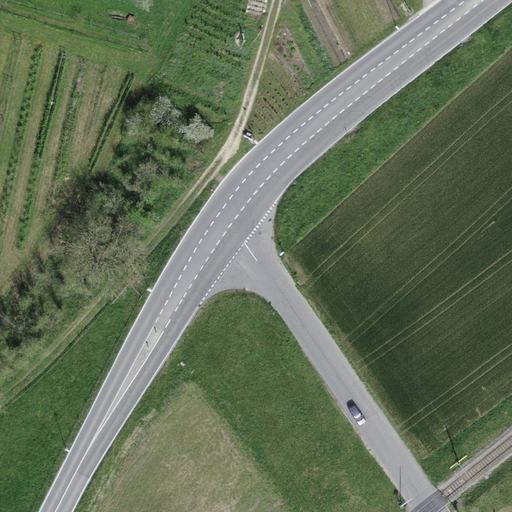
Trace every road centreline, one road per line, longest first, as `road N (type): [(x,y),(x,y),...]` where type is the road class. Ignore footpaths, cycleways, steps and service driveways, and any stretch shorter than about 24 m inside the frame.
road 1 (residential): [(220,217),(438,511)]
road 2 (primary): [(220,217),(54,511)]
road 3 (primary): [(465,0),(290,138),(220,217)]
road 4 (track): [(276,0),(221,165),(246,185)]
